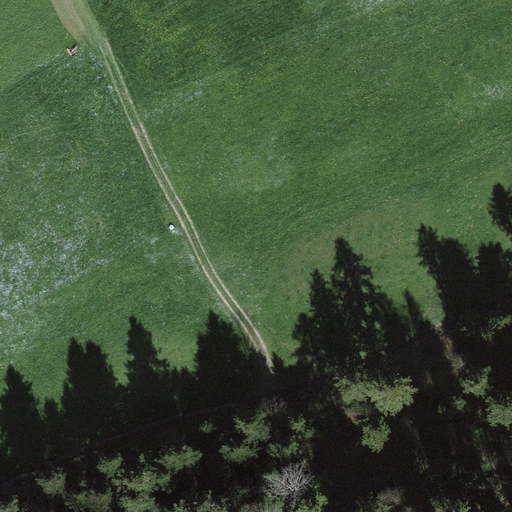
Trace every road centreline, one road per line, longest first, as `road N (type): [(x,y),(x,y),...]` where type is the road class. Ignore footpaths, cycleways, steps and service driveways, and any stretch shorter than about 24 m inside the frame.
road 1 (track): [(1,511),(76,464),(322,391),(433,343),(511,320)]
road 2 (track): [(101,39),(207,275),(247,328),(265,369),(261,406)]
